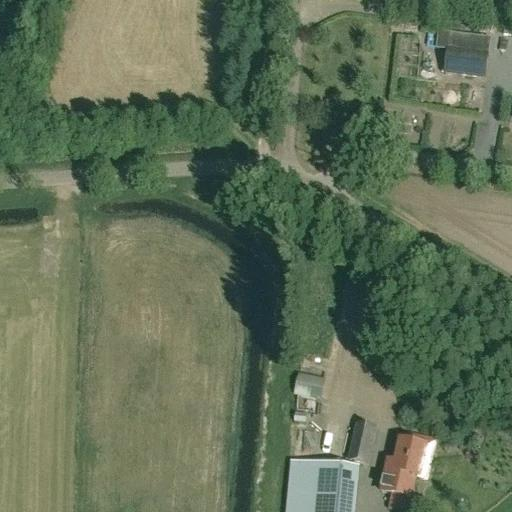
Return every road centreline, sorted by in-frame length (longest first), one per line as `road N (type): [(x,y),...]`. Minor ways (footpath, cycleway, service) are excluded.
road 1 (unclassified): [(329,194),(287,175),(233,168),(0,184)]
road 2 (unclassified): [(511,305),(329,194)]
road 3 (unclassified): [(511,175),(370,154),(329,194)]
